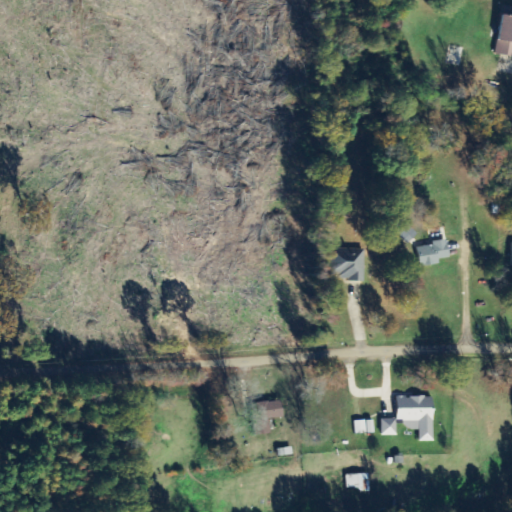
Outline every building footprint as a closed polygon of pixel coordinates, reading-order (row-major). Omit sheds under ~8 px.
[(440,264),(439,259),(450,258),(448,242),(417,246),(420,267),(440,264)] [(364,280),(365,250),(333,249),(332,279),(364,280)] [(434,396),(397,397),(398,420),(404,420),(404,430),(419,429),(420,442),(435,441),(434,396)] [(255,436),(271,433),(269,419),(284,417),(281,400),(250,405),(255,436)] [(397,436),(397,420),(382,419),(381,435),(397,436)] [(367,434),(365,420),(354,422),(355,435),(367,434)] [(346,475),(347,489),(359,488),(360,496),(371,495),(369,473),(346,475)]
